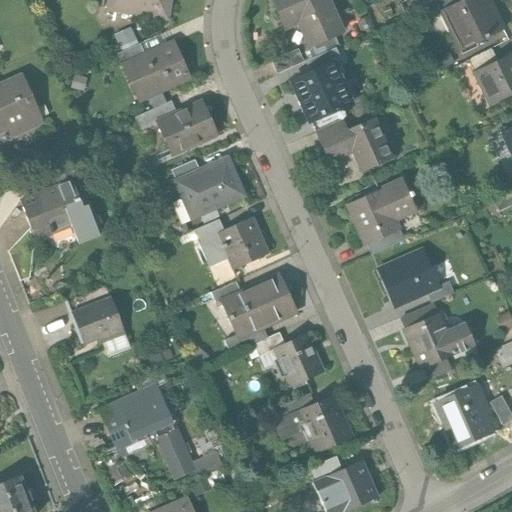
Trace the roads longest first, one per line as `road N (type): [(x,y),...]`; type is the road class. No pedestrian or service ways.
road 1 (residential): [(427,511),(247,114),(228,57),(224,0)]
road 2 (residential): [(0,301),(86,511)]
